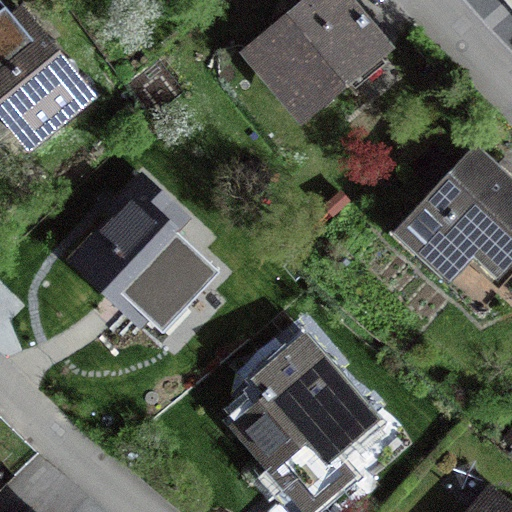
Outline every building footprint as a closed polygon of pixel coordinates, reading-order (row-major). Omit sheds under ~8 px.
[(332,0),(318,0),(251,56),(301,117),(377,54),(332,0)] [(0,116),(23,144),(83,96),(22,20),(0,37),(0,116)] [(428,191),(389,230),(442,284),(480,246),(504,270),(511,261),(511,184),(474,149),(430,193),(428,191)] [(109,217),(113,221),(73,265),(130,318),(161,286),(167,292),(198,259),(170,232),(180,221),(140,183),(109,217)] [(256,383),(270,399),(241,424),(307,501),(343,470),(330,455),(368,423),(300,345),(256,383)] [(509,511),(491,496),(477,511),(509,511)]
